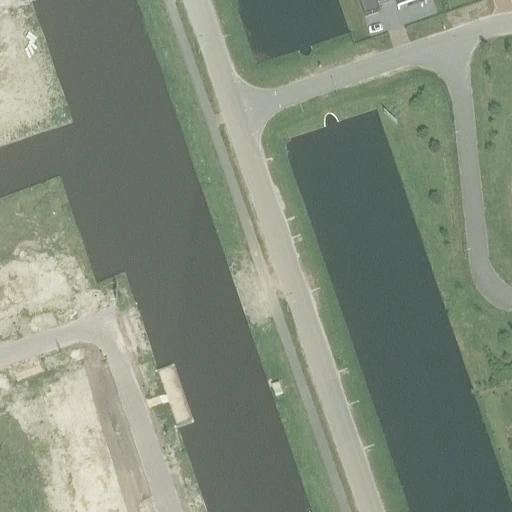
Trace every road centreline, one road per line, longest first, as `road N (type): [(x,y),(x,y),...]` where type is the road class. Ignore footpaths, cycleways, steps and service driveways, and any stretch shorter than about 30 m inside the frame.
road 1 (tertiary): [(233,112),(370,511)]
road 2 (residential): [(0,359),(100,327),(165,511)]
road 3 (residential): [(452,40),(479,268),(511,303)]
road 4 (residential): [(233,112),(452,40)]
